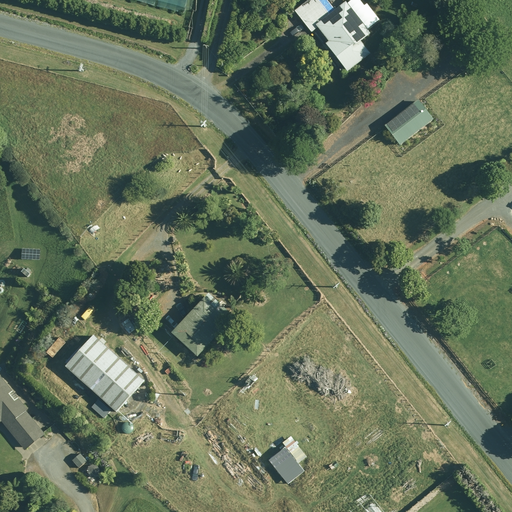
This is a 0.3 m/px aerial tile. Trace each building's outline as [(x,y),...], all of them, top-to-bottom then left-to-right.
[(336,13),(325,0),(310,0),(295,12),(311,33),(318,28),(330,43),(326,46),(348,73),(370,55),(360,43),(369,36),(346,5),(336,13)] [(433,121),(418,102),(385,128),(400,147),(433,121)] [(230,322),(206,299),(173,334),(197,357),(230,322)] [(145,382),(95,337),(67,368),(117,413),(145,382)] [(0,425),(3,423),(25,452),(47,435),(19,399),(15,402),(10,395),(14,392),(2,377),(0,378),(0,425)] [(293,481),(304,472),(297,463),(306,455),(295,441),(274,458),(293,481)]
